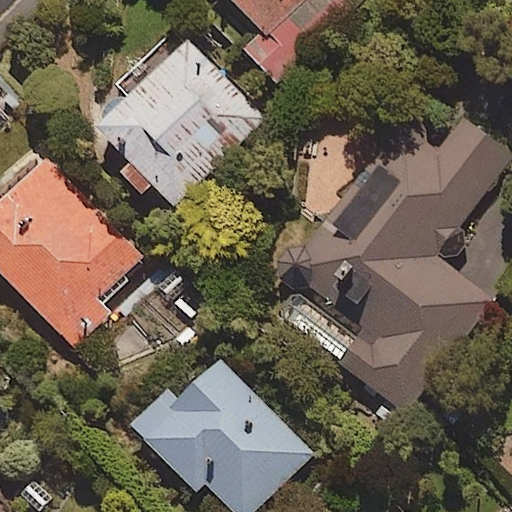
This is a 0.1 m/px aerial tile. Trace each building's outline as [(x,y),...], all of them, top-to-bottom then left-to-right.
[(227,0),(268,42),(310,0),(227,0)] [(358,18),(340,0),(310,0),(268,42),(249,59),(281,92),(358,18)] [(191,42),(98,134),(177,213),(270,122),(191,42)] [(444,388),(489,332),(483,327),(511,290),(511,215),(461,279),(436,259),(511,165),(511,159),(432,95),(320,235),(298,217),(260,266),(298,297),(307,287),(367,335),(342,367),(408,420),(438,383),(444,388)] [(144,261),(46,162),(0,208),(0,274),(76,351),(113,314),(102,303),(144,261)] [(262,511),(316,458),(216,359),(177,399),(172,394),(134,432),(198,496),(206,488),(230,511),(262,511)]
